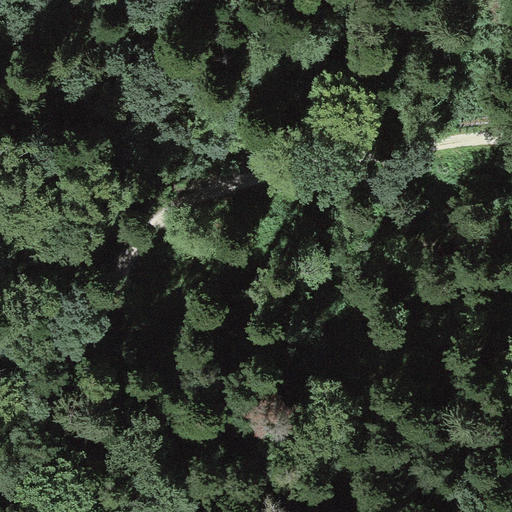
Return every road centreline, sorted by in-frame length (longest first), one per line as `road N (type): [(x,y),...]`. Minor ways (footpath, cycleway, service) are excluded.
road 1 (track): [(511,140),(441,141),(231,182),(166,211),(89,333),(42,371),(0,386)]
road 2 (track): [(329,511),(304,480),(253,448),(208,432),(78,421),(58,412),(31,376)]
